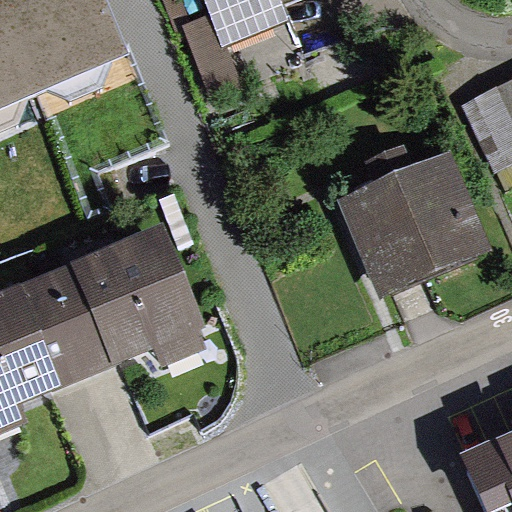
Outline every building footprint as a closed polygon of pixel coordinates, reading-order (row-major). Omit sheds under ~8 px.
[(0,118),(124,67),(95,0),(16,0),(0,7),(0,118)] [(307,0),(187,0),(212,61),(315,20),(307,0)] [(511,93),(460,119),(489,177),(511,165),(511,93)] [(451,161),(338,209),(380,306),(492,258),(451,161)] [(150,247),(0,306),(0,426),(191,352),(150,247)] [(511,511),(511,456),(481,471),(500,511),(511,511)]
